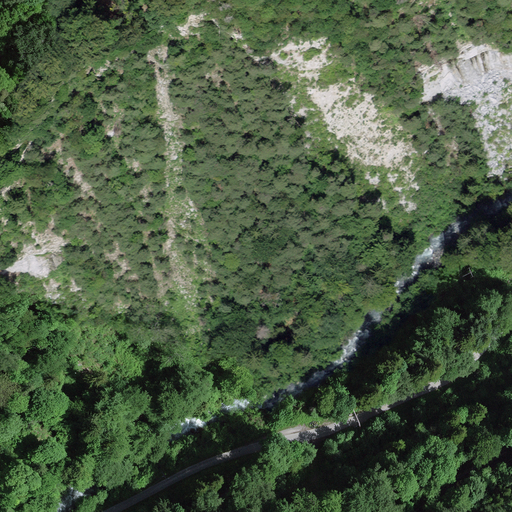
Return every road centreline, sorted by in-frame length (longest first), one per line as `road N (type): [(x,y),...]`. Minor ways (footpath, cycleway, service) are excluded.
road 1 (unclassified): [(108,511),(189,468),(449,376),(511,313)]
road 2 (track): [(207,511),(256,468),(306,452),(319,427)]
